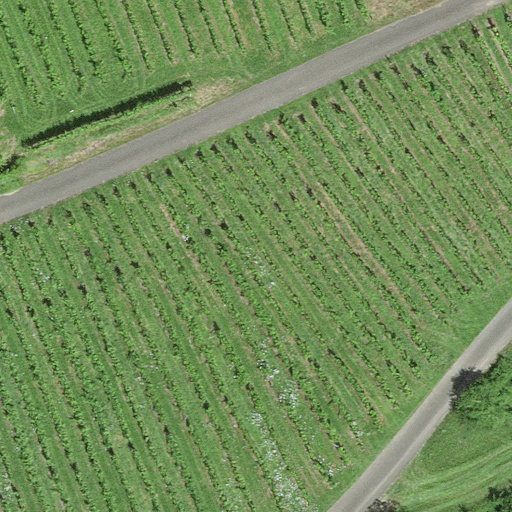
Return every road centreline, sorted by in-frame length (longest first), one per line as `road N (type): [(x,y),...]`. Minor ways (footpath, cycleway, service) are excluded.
road 1 (track): [(476,0),(0,205)]
road 2 (track): [(343,511),(511,312)]
road 3 (track): [(365,511),(511,460)]
